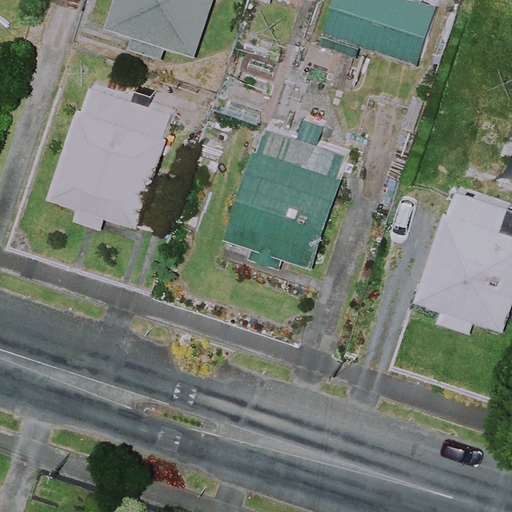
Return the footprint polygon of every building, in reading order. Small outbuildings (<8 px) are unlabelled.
[(164,51),(167,41),(200,51),(215,0),(122,0),(114,25),(134,31),(131,41),(164,51)] [(455,0),(341,0),(327,41),(360,53),(365,41),(432,66),(455,0)] [(83,201),(79,213),(106,223),(111,210),(169,230),(185,183),(159,174),(180,111),(94,82),(57,192),(83,201)] [(283,266),(289,250),(319,260),(357,152),(275,123),(237,232),(265,241),(259,257),(283,266)] [(511,144),(503,171),(511,173),(511,144)] [(511,208),(511,203),(460,186),(422,295),(448,304),(444,316),(475,327),(479,314),(510,324),(511,318),(511,227),(506,226),(511,208)]
